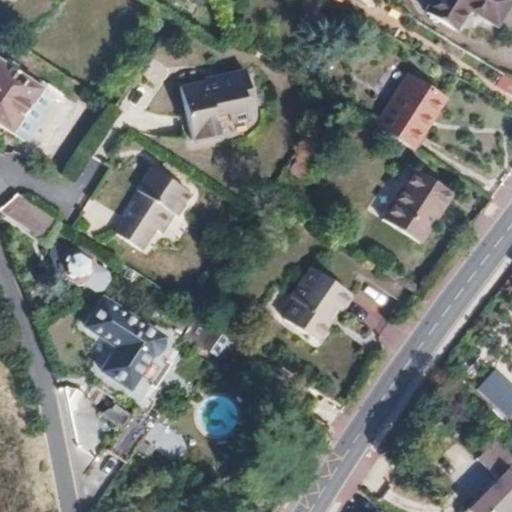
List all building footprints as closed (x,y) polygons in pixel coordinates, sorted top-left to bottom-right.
[(433,0),(425,17),(456,32),(468,8),(497,22),(506,0),(433,0)] [(0,126),(21,141),(50,96),(0,63),(0,126)] [(210,78),(181,84),(191,137),(219,132),(216,120),(248,113),(244,91),(251,89),(247,68),(229,71),(231,76),(210,80),(210,78)] [(511,79),(506,76),(500,85),(511,92),(511,79)] [(378,130),(411,151),(428,125),(433,128),(450,101),(414,78),(378,130)] [(193,196),(153,169),(139,190),(143,193),(115,234),(141,251),(155,232),(161,236),(174,216),(178,218),(193,196)] [(454,197),(417,173),(384,223),(421,247),(454,197)] [(0,214),(40,240),(53,220),(12,193),(0,203),(0,214)] [(73,259),(68,268),(70,281),(82,288),(91,286),(97,276),(95,263),(83,257),(73,259)] [(332,304),(338,308),(340,310),(350,295),(309,267),(288,298),(293,302),(281,321),(312,342),(324,325),(320,322),(332,304)] [(346,312),(378,332),(389,315),(357,295),(346,312)] [(171,339),(173,334),(113,297),(109,304),(171,339)] [(96,325),(128,346),(126,348),(154,363),(159,355),(163,356),(171,339),(109,304),(96,325)] [(326,326),(338,308),(332,304),(320,322),(324,325),(326,326)] [(215,353),(225,335),(224,335),(223,328),(212,321),(202,315),(187,340),(209,352),(215,353)] [(235,339),(225,335),(215,353),(223,358),(235,339)] [(115,368),(142,383),(154,363),(126,348),(115,368)] [(112,372),(139,389),(142,383),(115,368),(112,372)] [(511,386),(492,369),(474,390),(506,418),(511,411),(511,386)] [(110,441),(128,451),(145,423),(126,410),(107,439),(110,441)] [(107,439),(102,448),(103,449),(110,441),(107,439)] [(103,449),(122,460),(128,451),(110,441),(103,449)] [(504,511),(511,503),(511,479),(499,468),(462,511),(463,511),(504,511)]
